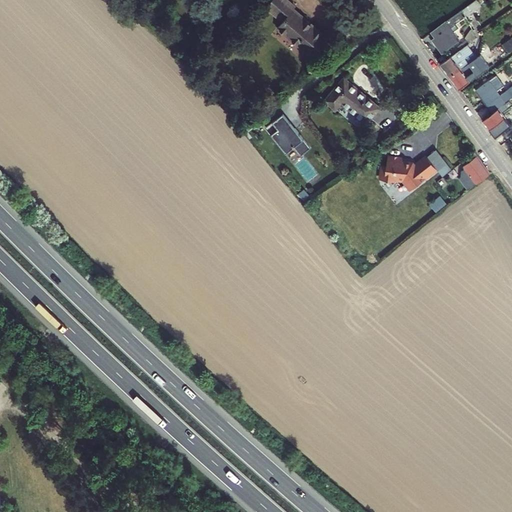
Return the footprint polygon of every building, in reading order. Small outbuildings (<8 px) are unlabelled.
[(309,60),(327,41),(290,8),(293,5),(286,0),(269,0),(264,7),(265,8),(279,20),(271,27),(309,60)] [(457,15),(429,35),(433,40),(430,42),(441,55),(455,45),(450,38),(456,33),(452,28),(461,21),(457,15)] [(445,76),(448,79),(461,70),(467,66),(472,62),(462,49),(452,57),(452,58),(439,68),(445,76)] [(448,79),(457,92),(502,60),(502,59),(499,55),(472,73),(467,66),(461,70),(448,79)] [(479,94),(493,113),(509,101),(511,98),(511,93),(510,95),(506,91),(511,86),(511,84),(506,75),(499,80),(479,94)] [(383,106),(349,76),(329,97),(338,106),(345,99),(370,121),(383,106)] [(511,106),(509,101),(493,113),(481,122),(487,129),(490,133),(497,129),(505,139),(511,133),(511,126),(502,113),(511,106)] [(278,116),(267,126),(288,151),(295,146),(303,154),(312,146),(296,126),(290,131),(278,116)] [(439,148),(430,155),(439,167),(433,171),(440,180),(454,169),(439,148)] [(417,164),(415,161),(406,159),(407,156),(392,153),(391,162),(387,161),(384,176),(399,178),(399,176),(406,177),(413,187),(427,177),(427,176),(433,171),(439,167),(430,155),(417,164)] [(475,154),(463,163),(478,181),(489,172),(475,154)] [(468,187),(474,184),(467,171),(460,175),(468,187)] [(437,205),(443,213),(455,203),(449,196),(437,205)]
